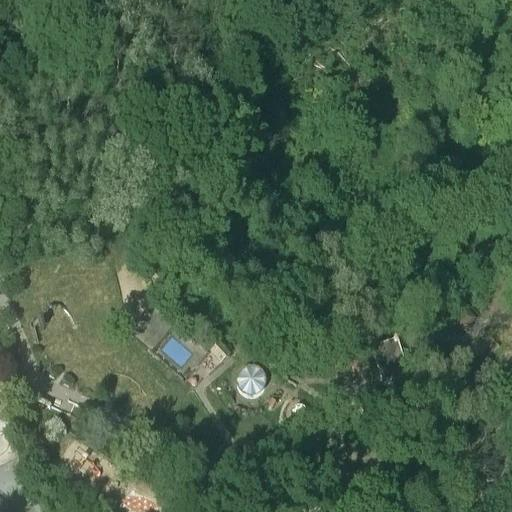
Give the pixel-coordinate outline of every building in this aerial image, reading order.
[(461,332),(474,321),(466,311),(453,323),(461,332)] [(410,388),(397,343),(377,349),(373,339),(375,338),(372,328),(362,331),(364,342),(367,341),(370,351),(372,351),(382,386),(399,381),(402,391),(400,392),(403,403),(416,399),(412,387),(410,388)] [(506,397),(511,405),(511,363),(492,381),(506,397)] [(489,464),(484,465),(483,469),(482,475),(484,480),(480,486),(485,489),(491,480),(494,478),(497,473),(495,466),(489,464)] [(372,498),(382,504),(393,483),(383,478),(372,498)] [(511,511),(511,491),(492,511),(511,511)]
